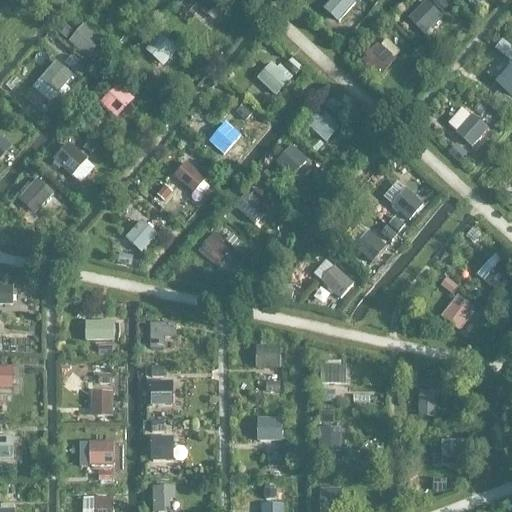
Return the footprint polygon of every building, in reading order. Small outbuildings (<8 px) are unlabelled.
[(340,22),(358,0),(331,0),(324,9),(340,22)] [(419,0),(411,9),(430,28),(449,9),(440,0),(419,0)] [(95,30),(86,22),(64,46),(73,54),(95,30)] [(383,36),(365,63),(385,76),(402,49),(383,36)] [(154,44),(141,58),(155,71),(168,58),(154,44)] [(58,59),(31,88),(49,104),(76,75),(58,59)] [(290,75),(270,59),(256,76),(275,93),(290,75)] [(511,92),(511,61),(509,59),(493,76),(511,92)] [(121,85),(104,100),(117,115),(134,101),(121,85)] [(308,124),(327,142),(342,126),(324,108),(308,124)] [(483,134),(470,118),(454,131),(467,147),(483,134)] [(229,121),(210,141),(225,156),(244,136),(229,121)] [(90,159),(101,147),(84,131),(73,143),(90,159)] [(62,143),(45,161),(67,181),(83,163),(62,143)] [(291,145),(272,169),(285,180),(305,156),(291,145)] [(200,171),(182,161),(170,184),(189,193),(200,171)] [(20,199),(37,215),(56,194),(39,178),(20,199)] [(407,187),(385,208),(397,220),(418,199),(407,187)] [(239,208),(257,223),(270,208),(251,193),(239,208)] [(124,246),(137,260),(161,238),(148,224),(124,246)] [(356,246),(374,263),(392,244),(374,227),(356,246)] [(207,235),(195,251),(214,267),(227,250),(207,235)] [(478,273),(500,294),(511,282),(511,267),(497,253),(478,273)] [(340,264),(319,286),(335,301),(355,280),(340,264)] [(0,283),(0,303),(17,303),(17,284),(0,283)] [(447,291),(432,310),(454,327),(469,308),(447,291)] [(78,322),(77,341),(110,342),(110,323),(78,322)] [(179,335),(178,322),(153,322),(153,348),(166,347),(165,335),(179,335)] [(276,349),(254,348),(253,370),(275,371),(276,349)] [(316,366),(317,386),(346,384),(345,364),(316,366)] [(166,405),(167,374),(149,373),(147,404),(166,405)] [(446,374),(419,374),(419,389),(446,388),(446,374)] [(437,418),(438,400),(444,400),(444,390),(420,390),(420,418),(437,418)] [(93,416),(115,417),(115,391),(94,391),(93,416)] [(260,441),(285,440),(285,417),(260,417),(260,441)] [(344,427),(321,427),(321,452),(343,453),(344,427)] [(0,459),(16,459),(15,435),(0,434),(0,459)] [(153,459),(176,461),(177,437),(154,435),(153,459)] [(106,467),(105,438),(86,439),(87,468),(106,467)] [(165,511),(164,484),(148,485),(149,511),(165,511)] [(312,489),(313,508),(351,506),(350,487),(312,489)] [(83,497),(83,511),(115,511),(115,496),(83,497)] [(284,511),(284,499),(260,499),(260,511),(284,511)] [(0,501),(0,511),(21,511),(20,500),(0,501)]
